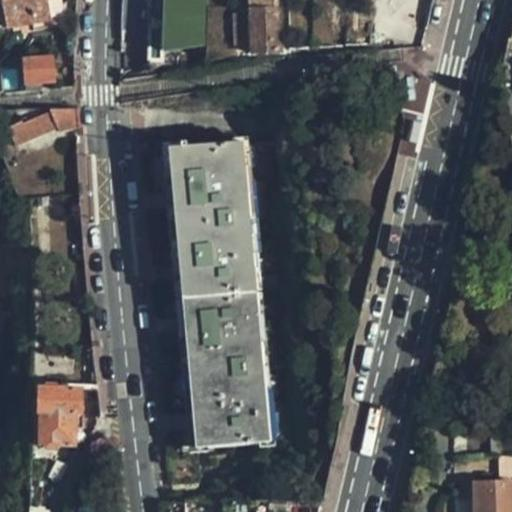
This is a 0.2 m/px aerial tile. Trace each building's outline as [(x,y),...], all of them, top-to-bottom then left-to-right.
[(23,28),(34,27),(51,24),(47,5),(46,0),(0,0),(0,29),(7,29),(8,31),(23,28)] [(163,0),(164,49),(209,48),(208,0),(163,0)] [(402,18),(403,0),(372,0),(371,16),(402,18)] [(249,18),(253,46),(254,56),(284,52),(277,2),(247,6),(249,18)] [(238,48),(253,46),(249,18),(234,20),(238,48)] [(35,34),(34,27),(23,28),(24,36),(35,34)] [(21,62),(24,86),(56,86),(52,59),(21,62)] [(79,109),(50,109),(52,114),(24,126),(22,123),(6,130),(15,148),(57,129),(57,134),(75,129),(81,127),(79,109)] [(269,443),(247,145),(172,153),(196,452),(269,443)] [(84,410),(84,392),(41,388),(39,414),(44,415),(42,449),(76,450),(77,429),(83,430),(84,410)] [(63,480),(68,470),(55,465),(48,481),(60,486),(63,480)] [(511,511),(511,483),(471,485),(472,504),(472,511),(511,511)]
